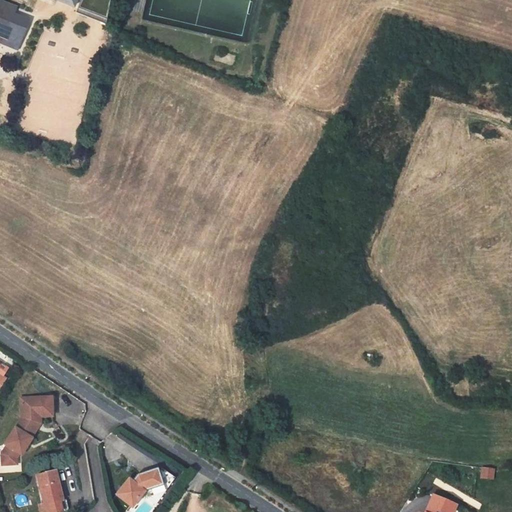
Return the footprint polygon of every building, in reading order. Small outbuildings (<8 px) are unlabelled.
[(0,0),(0,43),(19,51),(32,19),(8,10),(0,6),(0,0)] [(13,0),(0,0),(0,6),(8,10),(13,0)] [(0,453),(0,467),(13,467),(13,460),(16,456),(18,457),(29,442),(28,441),(38,427),(39,421),(51,421),(51,401),(20,401),(20,421),(2,447),(4,448),(0,453)] [(117,491),(133,503),(140,493),(138,492),(142,486),(158,498),(176,474),(162,463),(160,465),(157,463),(137,470),(131,477),(128,475),(117,491)] [(493,480),(494,470),(482,467),(481,477),(493,480)] [(45,504),(40,505),(40,511),(62,511),(61,502),(59,492),(64,491),(61,472),(40,474),(45,504)]
